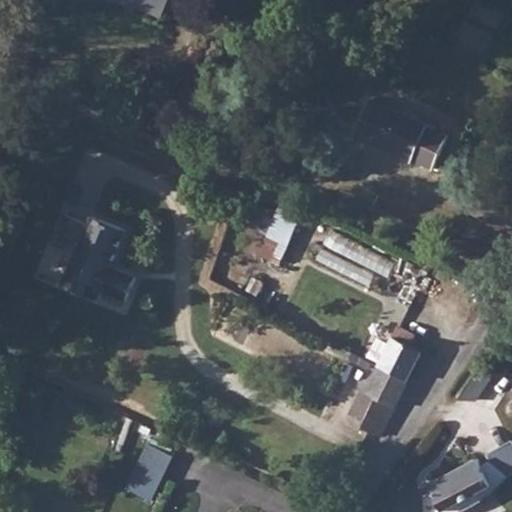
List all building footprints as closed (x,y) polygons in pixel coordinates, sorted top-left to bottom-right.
[(139,2),(166,11),(170,0),(125,0),(137,4),(139,2)] [(430,120),(371,95),(354,134),(413,160),(416,155),(432,162),(444,133),(428,126),(430,121),(430,120)] [(265,231),(259,255),(287,262),(298,215),(278,210),(276,218),(255,213),(251,228),(265,231)] [(66,284),(102,298),(106,288),(129,298),(138,276),(112,266),(127,230),(95,216),(91,224),(66,214),(54,243),(79,254),(66,284)] [(331,231),(324,247),(391,275),(398,259),(331,231)] [(400,325),(382,363),(410,378),(425,350),(414,344),(417,334),(400,325)] [(410,378),(382,363),(370,387),(365,387),(357,404),(370,412),(364,425),(378,433),(389,417),(410,378)] [(498,414),(511,382),(473,366),(460,398),(498,414)] [(432,488),(423,492),(433,511),(439,511),(441,511),(454,509),(479,500),(493,492),(510,476),(511,475),(511,438),(486,452),(490,458),(481,463),(478,456),(429,481),(432,488)] [(172,449),(147,439),(128,485),(153,495),(172,449)] [(433,511),(423,492),(425,511),(433,511)]
